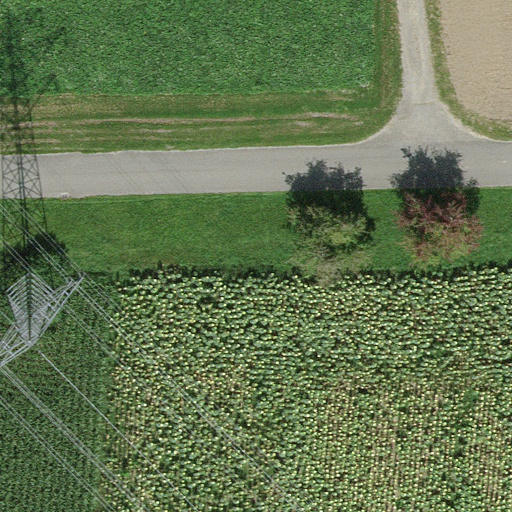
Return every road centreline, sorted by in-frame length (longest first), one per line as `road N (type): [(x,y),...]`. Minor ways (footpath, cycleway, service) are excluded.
road 1 (unclassified): [(0,183),(511,167)]
road 2 (track): [(430,169),(408,0)]
